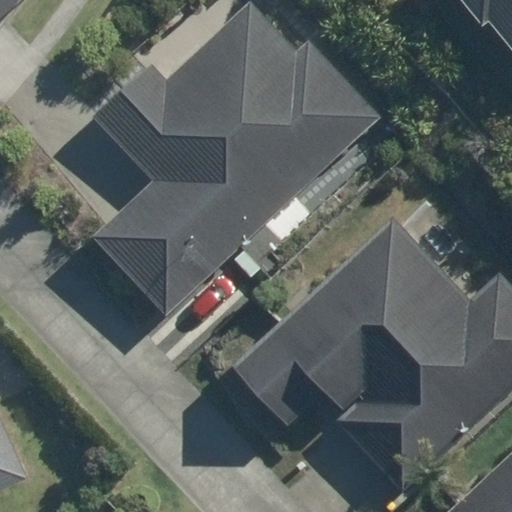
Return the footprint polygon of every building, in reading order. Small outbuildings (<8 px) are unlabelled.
[(511,0),(465,0),(511,56),(511,0)] [(88,241),(167,326),(387,120),(308,36),(295,49),(251,2),(170,78),(153,60),(96,113),(156,177),(88,241)] [(406,490),(511,393),(511,297),(491,274),(468,296),(395,216),(228,369),(304,453),(341,419),(406,490)] [(0,492),(33,479),(0,396),(0,492)] [(511,511),(511,455),(449,511),(511,511)]
